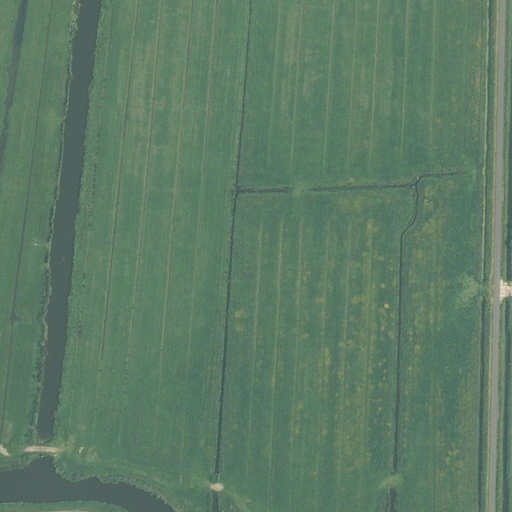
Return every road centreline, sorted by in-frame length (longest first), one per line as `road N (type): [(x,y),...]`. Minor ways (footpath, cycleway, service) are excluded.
road 1 (unclassified): [(490,511),(502,0)]
road 2 (track): [(0,455),(33,448),(134,460),(224,486),(249,511)]
